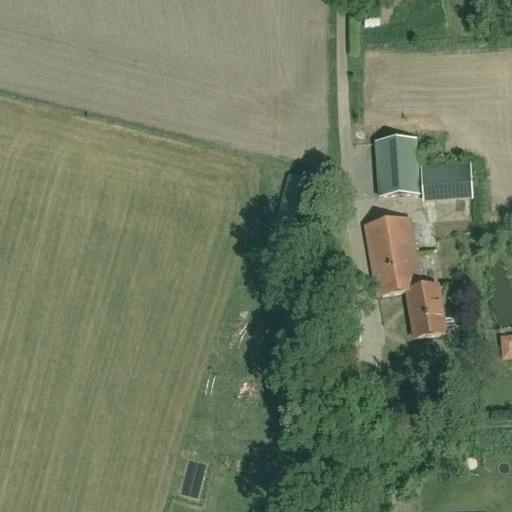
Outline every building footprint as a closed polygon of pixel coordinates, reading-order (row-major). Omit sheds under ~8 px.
[(377,146),(380,201),(419,198),(415,144),(377,146)] [(471,166),(421,169),(423,204),(473,201),(471,166)] [(304,252),(322,187),(291,179),(273,243),(304,252)] [(410,222),(365,230),(378,301),(408,296),(415,343),(445,339),(444,335),(455,333),(453,322),(442,323),(437,290),(422,293),(410,222)] [(499,362),(511,361),(511,337),(498,338),(499,362)] [(359,365),(358,355),(358,344),(332,345),(333,366),(359,365)]
